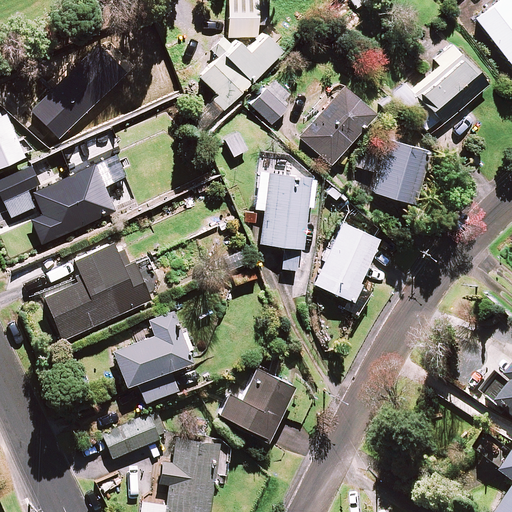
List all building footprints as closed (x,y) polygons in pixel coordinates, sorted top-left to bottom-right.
[(268,25),(268,0),(228,0),(227,37),(257,38),(257,25),(268,25)] [(511,0),(500,0),(475,19),(511,66),(511,0)] [(282,52),(264,35),(248,52),(236,41),(200,78),(218,95),(213,100),(224,111),(282,52)] [(126,73),(98,44),(30,110),(58,139),(126,73)] [(486,84),(451,45),(434,60),(439,66),(401,101),(431,135),(486,84)] [(374,115),(342,87),(299,137),(330,165),(374,115)] [(287,108),(266,88),(250,105),(271,125),(287,108)] [(0,167),(24,157),(4,113),(1,115),(0,113),(0,167)] [(246,149),(237,133),(224,140),(234,157),(246,149)] [(380,142),(365,139),(360,168),(374,171),(380,142)] [(428,152),(388,141),(373,192),(413,204),(428,152)] [(126,177),(114,152),(66,174),(67,176),(39,189),(29,167),(0,180),(0,223),(36,207),(39,215),(30,219),(42,245),(116,211),(104,187),(126,177)] [(283,246),(281,269),(297,270),(299,247),(303,248),(306,206),(312,206),(314,178),(257,174),(255,210),(264,210),(262,245),(283,246)] [(377,239),(342,223),(315,284),(350,300),(377,239)] [(122,269),(111,243),(73,260),(82,279),(42,297),(61,340),(172,290),(164,272),(155,276),(147,258),(122,269)] [(245,264),(241,251),(224,255),(228,269),(245,264)] [(257,277),(253,267),(231,276),(235,286),(257,277)] [(191,361),(171,311),(148,321),(153,335),(112,352),(127,387),(137,383),(145,403),(177,390),(169,370),(191,361)] [(294,386),(256,368),(241,398),(230,393),(219,414),(268,438),(294,386)] [(511,382),(511,385),(502,378),(486,397),(511,418),(511,382)] [(159,438),(149,415),(103,435),(113,458),(159,438)] [(230,444),(175,436),(171,462),(161,461),(159,480),(168,481),(164,511),(208,511),(214,473),(226,475),(230,444)] [(123,495),(115,477),(98,484),(106,502),(123,495)]
